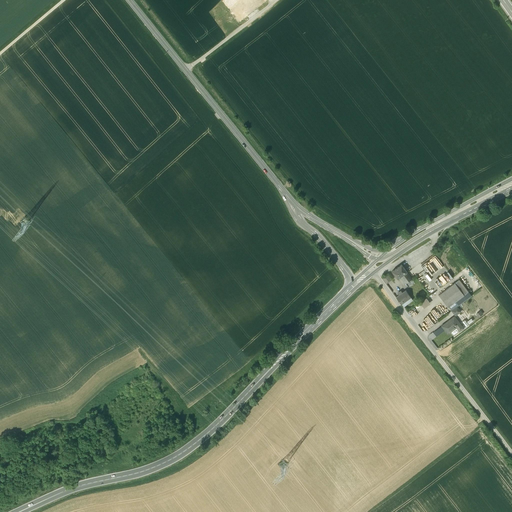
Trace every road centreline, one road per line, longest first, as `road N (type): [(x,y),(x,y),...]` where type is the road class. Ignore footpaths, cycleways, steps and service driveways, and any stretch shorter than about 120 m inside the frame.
road 1 (primary): [(21,511),(189,450),(351,287)]
road 2 (unclassified): [(372,269),(511,453)]
road 3 (tertiary): [(184,70),(292,202)]
road 4 (primary): [(387,259),(511,189)]
road 5 (primary): [(511,180),(388,250)]
